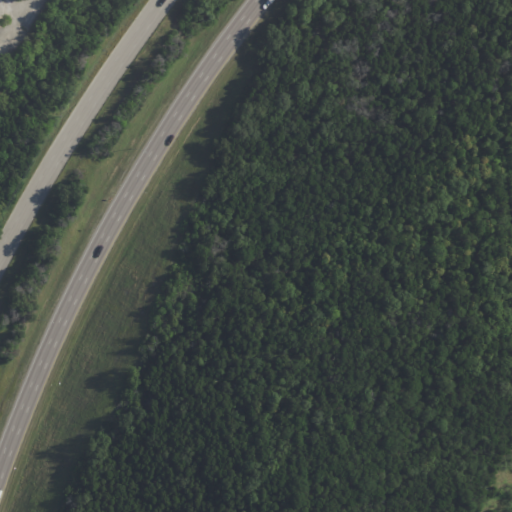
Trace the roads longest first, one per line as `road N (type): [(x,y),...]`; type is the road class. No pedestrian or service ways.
road 1 (motorway): [(258,0),(187,96),(103,234),(0,471)]
road 2 (secondary): [(162,0),(113,64),(0,254)]
